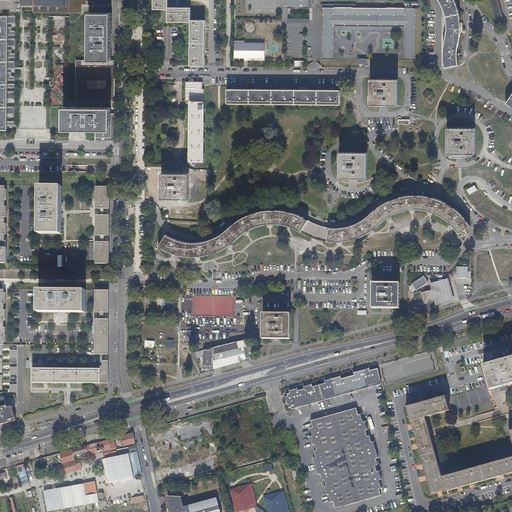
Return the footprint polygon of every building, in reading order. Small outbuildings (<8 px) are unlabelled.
[(111,5),(111,0),(0,0),(0,15),(3,16),(3,8),(21,8),(21,5),(33,5),(33,12),(81,12),(82,4),(111,5)] [(153,0),(153,9),(168,10),(168,22),(190,22),(191,66),(204,66),(204,65),(205,65),(205,20),(191,20),(191,8),(169,8),(168,0),(153,0)] [(457,59),(457,53),(458,49),(458,44),(459,39),(460,34),(461,29),(461,23),(460,19),(459,13),(457,6),(454,0),(438,0),(439,1),(443,8),(445,13),(446,21),(447,27),(447,32),(446,36),(444,46),(443,50),(443,56),(443,61),(444,67),(458,64),(457,59)] [(511,0),(490,0),(497,23),(504,21),(498,0),(511,0)] [(323,58),(335,58),(335,26),(405,26),(405,59),(417,59),(417,8),(405,8),(405,14),(388,14),(388,8),(353,8),(353,14),(336,14),(336,8),(324,7),(323,58)] [(111,13),(88,12),(88,60),(75,60),(75,101),(114,101),(114,60),(111,60),(111,13)] [(3,16),(0,15),(0,129),(7,129),(7,125),(14,125),(14,121),(7,121),(7,114),(14,114),(14,106),(7,106),(7,99),(14,99),(14,91),(7,91),(7,88),(14,88),(14,84),(7,84),(7,80),(14,80),(14,76),(7,76),(7,69),(14,69),(14,61),(7,61),(7,58),(15,58),(15,53),(7,53),(8,46),(15,46),(15,38),(8,38),(8,35),(15,35),(15,31),(8,31),(8,24),(15,24),(15,16),(3,16)] [(254,31),(251,22),(244,24),(246,33),(254,31)] [(66,31),(53,31),(53,43),(60,43),(60,41),(66,41),(66,31)] [(235,43),(234,58),(265,58),(265,43),(235,43)] [(397,105),(398,80),(370,79),(370,104),(397,105)] [(203,82),(186,82),(186,101),(190,101),(205,101),(205,89),(203,89),(203,82)] [(205,103),(211,103),(227,104),(251,104),(340,105),(341,105),(341,99),(341,90),(331,90),(327,90),(324,90),(311,90),(309,90),(307,90),(284,90),(255,90),(245,90),(237,90),(205,89),(205,101),(205,103)] [(204,162),(205,103),(205,101),(190,101),(190,106),(190,162),(204,162)] [(110,107),(63,107),(63,130),(95,130),(94,141),(114,141),(114,113),(110,113),(110,107)] [(475,153),(475,128),(447,128),(447,153),(475,153)] [(367,153),(340,152),(340,178),(367,178),(367,153)] [(189,174),(162,173),(162,199),(189,199),(189,174)] [(63,187),(62,183),(55,183),(54,186),(39,186),(38,233),(60,233),(61,187),(63,187)] [(467,189),(470,194),(477,190),(474,185),(467,189)] [(110,187),(97,187),(97,208),(109,208),(110,187)] [(334,227),(330,227),(328,241),(333,242),(337,242),(342,241),(345,241),(352,240),(358,238),(363,236),(369,232),(373,229),(378,225),(385,219),(389,216),(395,213),(401,210),(407,209),(409,209),(415,208),(418,208),(424,209),(428,210),(433,212),(438,214),(443,217),(447,220),(451,223),(455,228),(459,232),(470,226),(463,217),(459,212),(453,207),(448,204),(441,201),(434,198),(425,196),(416,195),(409,195),(399,197),(392,200),(386,202),(379,207),(373,211),(367,216),(363,219),(358,222),(353,224),(349,226),(345,227),(339,227),(334,227)] [(307,235),(313,222),(312,221),(306,217),(301,215),(295,213),(288,211),(283,210),(276,209),(268,210),(263,210),(255,212),(249,214),(240,219),(233,224),(227,230),(224,232),(221,234),(216,237),(212,239),(207,241),(202,242),(198,242),(193,242),(188,242),(185,241),(179,240),(174,238),(171,237),(167,234),(158,245),(163,248),(169,251),(176,253),(180,254),(183,255),(188,255),(195,256),(200,255),(206,255),(211,253),(216,252),(222,249),(226,247),(231,243),(234,241),(238,237),(242,234),(244,232),(248,230),(251,228),(257,226),(263,224),(268,223),(273,223),(278,223),(283,224),(287,225),(291,226),(296,228),(300,230),(305,234),(307,235)] [(109,217),(96,217),(96,238),(109,238),(109,217)] [(109,244),(96,244),(96,252),(96,265),(109,265),(109,252),(109,244)] [(468,277),(468,266),(458,266),(457,277),(468,277)] [(432,291),(423,293),(422,294),(424,302),(434,300),(436,307),(454,302),(448,280),(430,285),(432,291)] [(400,308),(400,283),(373,282),(372,308),(400,308)] [(38,311),(85,312),(86,290),(38,289),(38,311)] [(108,290),(97,290),(96,312),(108,312),(108,290)] [(422,294),(423,293),(422,292),(419,292),(416,293),(413,295),(413,297),(413,301),(415,303),(417,304),(419,305),(421,305),(424,302),(422,294)] [(193,296),(193,315),(231,315),(231,311),(217,311),(217,303),(210,303),(210,311),(204,311),(204,297),(193,296)] [(291,338),(291,313),(263,313),(263,338),(291,338)] [(96,320),(96,330),(108,331),(108,320),(96,320)] [(108,331),(96,330),(96,336),(96,338),(108,339),(108,336),(108,331)] [(108,339),(96,338),(96,352),(108,352),(108,339)] [(214,355),(224,352),(238,348),(244,351),(245,353),(246,359),(253,357),(248,339),(204,350),(203,368),(213,368),(214,355)] [(145,340),(145,348),(155,349),(156,341),(145,340)] [(2,344),(0,344),(0,424),(16,420),(11,405),(11,404),(10,403),(9,402),(8,402),(7,401),(5,401),(4,396),(2,396),(2,344)] [(238,348),(224,352),(225,358),(245,353),(244,351),(238,348)] [(214,355),(213,368),(246,359),(245,353),(225,358),(224,352),(214,355)] [(511,383),(511,356),(483,365),(489,390),(506,385),(511,383)] [(33,368),(33,382),(101,382),(101,380),(101,368),(33,368)] [(291,410),(380,385),(376,369),(369,371),(369,369),(353,373),(353,375),(339,379),(339,377),(323,381),(324,383),(311,387),(311,385),(302,387),(303,389),(296,391),(296,389),(288,391),(288,393),(286,393),(287,396),(285,397),(288,407),(290,407),(291,410)] [(447,410),(444,396),(424,401),(427,416),(447,410)] [(431,493),(443,490),(437,459),(425,417),(427,416),(424,401),(406,406),(410,421),(411,421),(431,493)] [(358,414),(356,408),(309,420),(311,427),(309,427),(311,436),(309,436),(311,444),(313,444),(315,450),(313,450),(315,457),(312,458),(316,474),(319,473),(321,480),(323,479),(324,485),(323,486),(325,494),(327,493),(329,501),(332,501),(333,508),(380,495),(378,488),(380,488),(378,480),(380,479),(378,471),(376,472),(374,465),(376,465),(374,458),(377,457),(372,441),(370,442),(368,436),(366,436),(364,430),(366,430),(364,422),(362,422),(360,413),(358,414)] [(511,456),(511,457),(460,471),(463,486),(511,472),(511,429),(509,431),(511,442),(511,456)] [(133,433),(119,437),(119,438),(121,438),(122,443),(123,443),(124,446),(135,443),(133,433)] [(114,438),(95,443),(97,449),(97,450),(100,450),(101,449),(110,446),(111,451),(115,450),(117,450),(114,438)] [(95,443),(86,446),(87,452),(97,449),(95,443)] [(251,458),(256,456),(253,449),(252,444),(247,446),(251,458)] [(86,446),(73,450),(74,456),(87,452),(86,446)] [(116,454),(115,450),(111,451),(110,446),(101,449),(100,450),(103,449),(105,457),(116,454)] [(59,453),(61,459),(65,458),(66,463),(75,460),(74,456),(73,450),(59,453)] [(134,478),(142,476),(137,452),(129,453),(131,464),(134,478)] [(437,459),(443,490),(445,489),(445,491),(463,486),(460,471),(441,476),(437,459)] [(69,472),(76,471),(76,470),(75,460),(66,463),(69,472)] [(262,465),(264,472),(272,470),(271,463),(262,465)] [(22,483),(29,481),(25,464),(17,466),(22,483)] [(96,480),(83,483),(85,495),(98,493),(96,480)] [(250,483),(229,488),(235,511),(251,511),(257,511),(250,483)] [(288,511),(283,491),(262,496),(266,511),(288,511)] [(186,506),(184,496),(169,497),(171,508),(169,509),(170,511),(222,511),(219,498),(186,506)]
